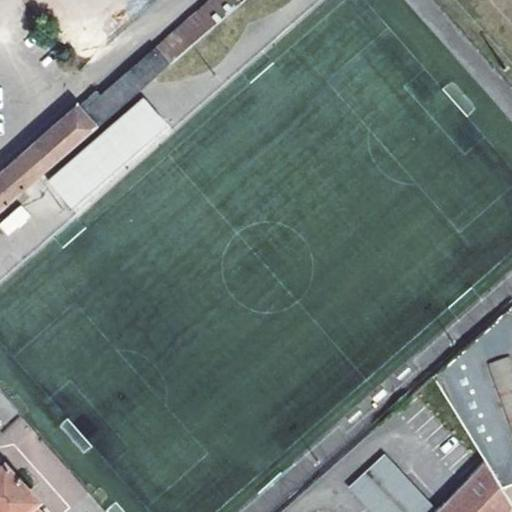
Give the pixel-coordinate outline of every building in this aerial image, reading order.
[(0,177),(0,212),(243,0),(212,0),(102,95),(98,91),(0,177)] [(149,97),(51,182),(71,205),(168,121),(149,97)] [(0,219),(0,226),(5,236),(32,219),(23,205),(0,219)] [(511,511),(511,304),(432,374),(486,460),(502,487),(511,502),(511,511)] [(511,502),(502,487),(486,460),(444,503),(436,511),(435,511),(507,511),(511,504),(511,502)] [(0,511),(42,511),(38,506),(42,502),(23,481),(26,478),(23,474),(19,477),(7,464),(2,470),(0,467),(0,511)] [(387,464),(360,492),(380,511),(435,511),(436,511),(387,464)]
